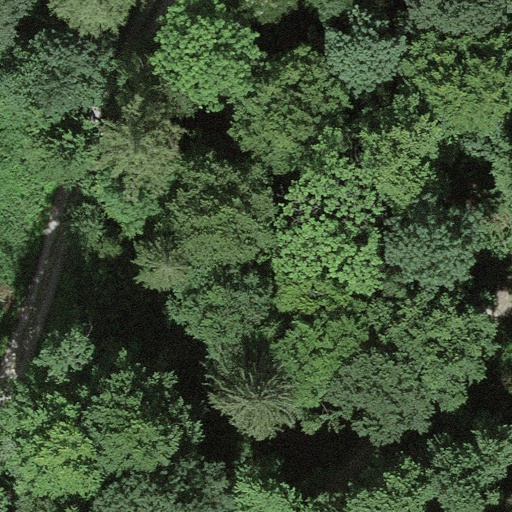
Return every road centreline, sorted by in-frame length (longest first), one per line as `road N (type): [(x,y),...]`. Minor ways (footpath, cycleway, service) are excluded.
road 1 (track): [(156,0),(122,60),(0,378)]
road 2 (track): [(313,511),(511,304)]
